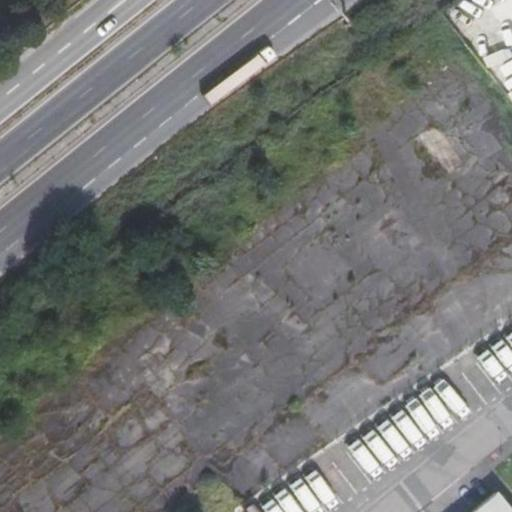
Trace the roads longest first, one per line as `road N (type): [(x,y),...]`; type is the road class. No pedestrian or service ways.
road 1 (unknown): [(511,210),(484,180),(454,191),(37,511)]
road 2 (primary): [(0,234),(294,0)]
road 3 (primary): [(212,0),(0,168)]
road 4 (primary): [(135,0),(0,109)]
